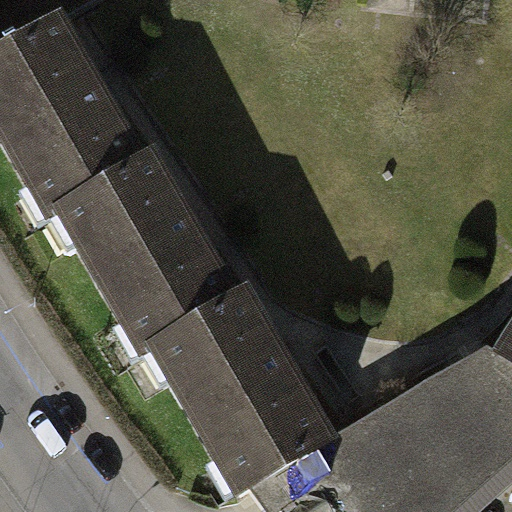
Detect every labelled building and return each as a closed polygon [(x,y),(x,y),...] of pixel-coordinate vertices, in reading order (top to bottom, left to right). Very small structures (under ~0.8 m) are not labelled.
[(0,0),(0,57),(56,25),(100,0),(0,0)] [(140,171),(56,25),(0,57),(0,129),(54,222),(64,216),(140,171)] [(140,171),(64,216),(147,358),(156,352),(234,307),(151,165),(140,171)] [(234,307),(156,352),(240,497),(250,491),(328,446),(327,443),(244,302),(234,307)] [(511,343),(503,358),(511,364),(511,343)] [(463,363),(511,415),(511,364),(503,358),(488,349),(474,356),(463,363)] [(328,446),(250,491),(265,511),(456,511),(511,462),(511,415),(463,363),(327,443),(328,446)]
